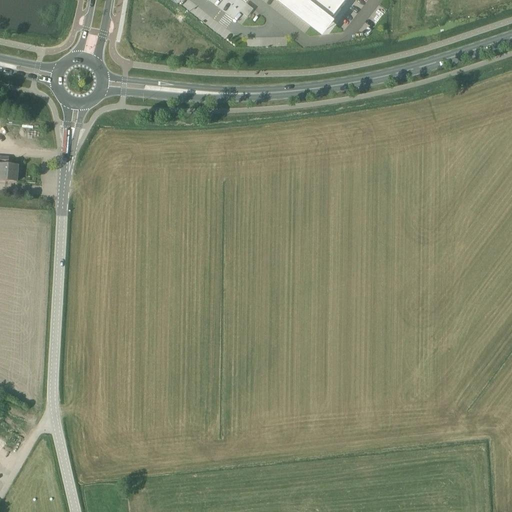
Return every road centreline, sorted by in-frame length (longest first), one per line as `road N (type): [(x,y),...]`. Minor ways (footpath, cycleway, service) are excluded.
road 1 (tertiary): [(77,511),(52,357),(68,152)]
road 2 (secondary): [(293,92),(398,74),(511,38)]
road 3 (secondary): [(101,91),(190,98),(293,92)]
road 4 (secondary): [(293,92),(102,77)]
